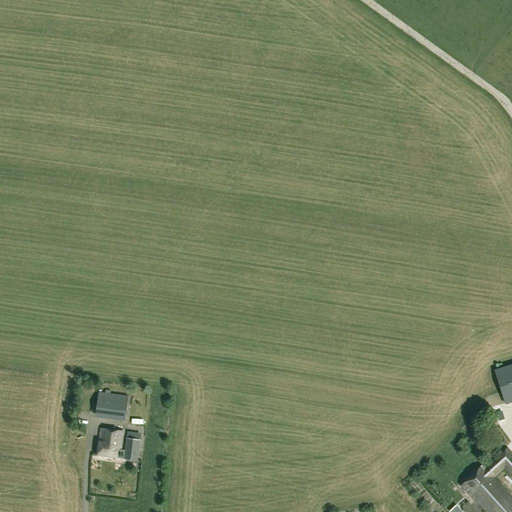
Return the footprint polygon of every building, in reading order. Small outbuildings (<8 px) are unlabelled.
[(511,366),(495,372),(505,403),(511,401),(511,366)] [(128,396),(98,393),(96,414),(103,415),(103,414),(126,417),(128,396)] [(101,429),(98,455),(138,461),(140,441),(126,439),(125,451),(120,451),(123,432),(101,429)] [(506,449),(511,444),(511,439),(507,433),(499,440),(506,449)] [(469,494),(485,511),(511,511),(511,498),(493,477),(503,468),(511,477),(511,453),(508,449),(487,468),(484,464),(460,485),(469,495),(469,494)] [(421,481),(414,486),(430,510),(438,505),(421,481)]
